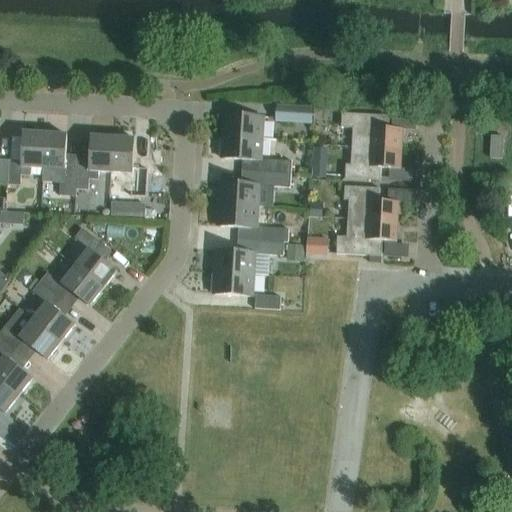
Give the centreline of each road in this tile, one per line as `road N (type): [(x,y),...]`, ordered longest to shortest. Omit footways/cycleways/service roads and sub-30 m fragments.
road 1 (residential): [(0,480),(178,254),(183,127),(183,110),(0,100)]
road 2 (residential): [(424,284),(376,282),(345,511)]
road 3 (residential): [(424,284),(435,115)]
